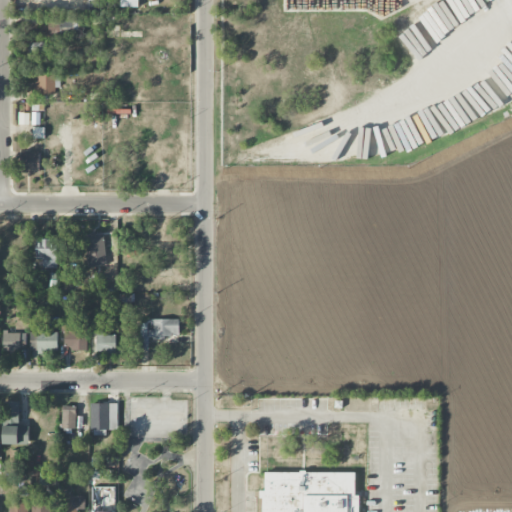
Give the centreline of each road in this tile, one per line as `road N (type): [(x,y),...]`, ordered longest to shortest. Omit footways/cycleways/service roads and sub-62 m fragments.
road 1 (residential): [(206,0),(206,511)]
road 2 (residential): [(206,382),(0,381)]
road 3 (residential): [(206,204),(0,204)]
road 4 (residential): [(0,0),(2,204)]
